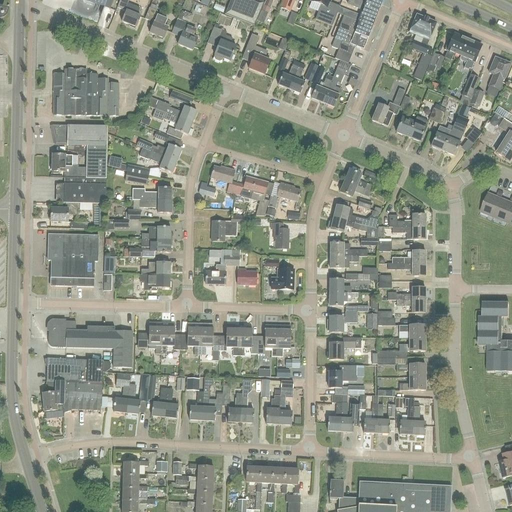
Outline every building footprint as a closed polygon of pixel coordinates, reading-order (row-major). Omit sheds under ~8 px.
[(83,0),(99,6),(104,8),(107,0),(83,0)] [(140,9),(128,3),(129,0),(128,0),(119,0),(117,8),(123,10),(126,12),(122,23),(136,28),(141,17),(137,15),(140,9)] [(256,0),(230,0),(224,15),(254,27),(264,3),(256,0)] [(265,0),(263,5),(270,8),(273,0),(265,0)] [(283,0),(280,8),(290,12),(294,0),(283,0)] [(311,0),(311,1),(321,5),(315,19),(331,26),(339,7),(330,3),(330,0),(311,0)] [(334,39),(331,47),(337,50),(334,59),(348,65),(354,51),(355,47),(363,50),(383,0),(366,0),(365,6),(362,13),(358,22),(352,20),(343,16),(334,39)] [(350,0),(348,5),(362,11),(365,6),(366,0),(350,0)] [(266,16),(270,8),(263,5),(260,13),(266,16)] [(164,39),(168,28),(165,27),(168,20),(156,15),(157,11),(150,8),(145,19),(154,23),(150,34),(164,39)] [(297,15),(291,13),(286,24),(292,26),(297,15)] [(428,47),(427,47),(436,24),(417,16),(409,33),(423,38),(421,43),(419,42),(419,43),(413,41),(410,49),(425,55),(428,47)] [(171,34),(181,38),(178,45),(193,51),(198,39),(193,37),(196,30),(187,26),(188,24),(181,21),(177,19),(171,34)] [(231,62),(237,47),(230,45),(232,39),(225,36),(226,33),(213,28),(209,40),(210,40),(219,45),(215,55),(213,59),(215,61),(219,63),(221,61),(222,58),(231,62)] [(454,54),(460,56),(459,59),(460,60),(468,41),(455,35),(450,45),(447,44),(444,51),(447,52),(445,58),(443,62),(449,64),(454,54)] [(251,36),(247,46),(242,59),(251,63),(248,70),(264,76),(269,62),(263,59),(265,53),(255,48),(258,39),(251,36)] [(464,63),(467,62),(464,69),(468,71),(469,69),(471,70),(481,47),(468,41),(460,60),(461,61),(464,63)] [(285,51),(277,70),(283,73),(290,54),(285,51)] [(442,57),(433,54),(428,65),(437,69),(442,57)] [(504,85),(503,84),(510,65),(495,59),(490,73),(493,75),(490,83),(489,87),(500,92),(500,94),(504,85)] [(332,79),(323,104),(333,108),(338,96),(341,90),(335,87),(336,84),(337,82),(340,84),(345,71),(348,72),(350,66),(339,61),(332,79)] [(293,62),(288,77),(282,74),(278,85),(289,90),(299,64),(293,62)] [(304,83),(298,81),(304,66),(299,64),(289,90),(300,94),(304,83)] [(309,69),(304,79),(311,82),(316,72),(309,69)] [(107,84),(108,80),(97,79),(97,75),(86,75),(86,79),(81,79),(81,75),(76,75),(76,70),(65,70),(64,74),(53,74),(52,115),(117,117),(118,84),(107,84)] [(322,75),(316,72),(311,82),(318,85),(322,75)] [(470,100),(474,90),(479,79),(470,75),(461,96),(470,100)] [(316,87),(311,99),(323,104),(332,79),(331,81),(327,80),(325,79),(321,89),(316,87)] [(159,84),(157,90),(165,93),(167,87),(159,84)] [(470,100),(468,104),(473,106),(472,108),(476,110),(477,107),(479,108),(484,95),(474,90),(470,100)] [(190,108),(193,100),(178,93),(174,101),(190,108)] [(404,97),(400,109),(406,111),(410,99),(404,97)] [(155,109),(159,101),(152,98),(149,107),(155,109)] [(155,110),(192,125),(197,113),(184,108),(182,114),(169,108),(170,106),(159,101),(155,110)] [(388,127),(393,114),(396,116),(400,108),(390,103),(388,109),(378,105),(372,121),(382,126),(382,125),(388,127)] [(466,118),(470,109),(462,105),(458,114),(466,118)] [(434,122),(439,111),(433,109),(428,120),(434,122)] [(187,136),(192,125),(155,110),(152,118),(163,122),(163,120),(177,125),(175,131),(169,128),(166,135),(181,140),(183,134),(187,136)] [(445,114),(439,111),(434,122),(440,125),(445,114)] [(452,127),(453,127),(443,152),(454,157),(459,143),(462,135),(460,134),(463,127),(465,128),(468,121),(457,116),(452,127)] [(414,123),(402,118),(396,133),(408,138),(414,123)] [(414,123),(408,138),(420,142),(426,128),(428,123),(416,118),(414,123)] [(511,125),(503,120),(498,128),(508,135),(495,154),(508,163),(511,157),(511,125)] [(106,180),(107,128),(52,126),(56,144),(67,144),(67,146),(86,146),(86,169),(78,169),(78,166),(72,166),(72,156),(65,156),(52,156),(51,165),(50,165),(50,170),(51,170),(51,172),(63,172),(63,178),(64,178),(96,179),(106,180)] [(443,152),(453,127),(452,127),(448,126),(447,130),(439,127),(431,147),(443,152)] [(473,145),(481,135),(473,129),(465,139),(473,145)] [(166,143),(168,137),(156,132),(154,138),(166,143)] [(139,148),(150,153),(152,148),(153,145),(139,140),(136,147),(139,148)] [(150,153),(176,163),(181,151),(169,146),(167,151),(157,147),(156,149),(152,148),(150,153)] [(142,150),(139,157),(140,157),(148,161),(148,160),(162,165),(160,169),(172,174),(176,163),(150,153),(142,150)] [(110,166),(123,169),(125,159),(113,156),(110,166)] [(127,173),(148,177),(149,171),(128,166),(127,173)] [(235,195),(238,184),(231,182),(235,171),(221,167),(220,169),(213,167),(210,178),(229,184),(227,193),(235,195)] [(372,188),(359,182),(361,175),(349,170),(344,181),(370,193),(372,188)] [(375,182),(378,177),(365,172),(363,177),(375,182)] [(146,186),(148,177),(127,173),(125,181),(146,186)] [(238,184),(235,195),(250,199),(252,192),(265,195),(268,183),(246,177),(244,186),(238,184)] [(96,179),(64,178),(64,185),(59,185),(59,193),(96,194),(96,179)] [(105,205),(106,180),(96,179),(96,194),(59,193),(58,204),(65,204),(79,204),(105,205)] [(352,198),(354,192),(368,198),(370,193),(344,181),(339,193),(352,198)] [(277,197),(279,198),(297,203),(301,192),(294,190),(294,188),(281,184),(277,197)] [(172,190),(158,189),(158,194),(144,193),(144,190),(132,190),(132,201),(140,201),(140,202),(172,203),(172,190)] [(480,212),(493,218),(501,199),(488,193),(480,212)] [(271,198),(268,207),(274,209),(277,199),(271,198)] [(511,203),(501,199),(493,218),(507,223),(511,210),(511,203)] [(264,216),(268,202),(262,200),(258,215),(264,216)] [(370,210),(372,204),(360,200),(357,206),(370,210)] [(158,209),(158,215),(171,215),(172,203),(140,202),(139,209),(158,209)] [(77,216),(77,211),(79,211),(79,204),(65,204),(65,210),(51,210),(51,223),(68,223),(68,216),(77,216)] [(352,211),(349,210),(336,207),(333,218),(376,229),(377,219),(371,217),(366,221),(351,217),(352,211)] [(140,211),(127,211),(127,220),(140,221),(140,211)] [(392,228),(425,228),(425,216),(412,216),(412,222),(397,222),(397,216),(389,216),(389,228),(392,228)] [(212,222),(211,233),(211,242),(224,243),(224,237),(236,237),(237,225),(244,226),(244,217),(231,217),(230,223),(212,222)] [(329,222),(327,229),(330,230),(343,234),(345,226),(353,228),(352,230),(366,233),(366,240),(377,240),(377,230),(376,230),(376,229),(333,218),(332,223),(329,222)] [(128,221),(114,220),(114,229),(128,229),(128,221)] [(288,251),(288,241),(289,231),(283,231),(283,225),(271,224),(271,230),(274,230),(273,240),(276,240),(275,250),(288,251)] [(149,241),(171,241),(171,229),(157,228),(157,229),(148,228),(148,235),(142,235),(142,241),(149,241)] [(392,228),(392,234),(406,234),(406,240),(410,240),(412,240),(425,240),(425,228),(392,228)] [(93,288),(94,263),(98,263),(99,237),(48,235),(47,261),(51,261),(50,287),(72,288),(93,288)] [(149,252),(157,252),(157,253),(170,254),(171,241),(149,241),(142,241),(141,241),(141,248),(149,248),(149,252)] [(349,245),(343,245),(330,244),(330,257),(358,257),(358,258),(366,258),(366,251),(349,251),(349,245)] [(122,258),(140,259),(140,258),(141,258),(141,250),(129,249),(129,250),(124,250),(124,258),(122,258)] [(232,267),(232,251),(225,251),(224,266),(216,266),(216,272),(206,272),(205,285),(225,285),(226,267),(232,267)] [(240,252),(232,251),(232,267),(239,267),(240,252)] [(412,252),(412,259),(392,259),(392,264),(425,265),(425,252),(412,252)] [(329,269),(343,269),(349,269),(349,263),(358,263),(358,258),(358,257),(330,257),(329,269)] [(113,259),(105,259),(105,275),(113,275),(113,259)] [(141,276),(170,276),(170,264),(156,264),(156,271),(141,271),(141,276)] [(387,271),(412,271),(412,277),(425,277),(425,265),(392,264),(392,265),(387,265),(387,271)] [(270,291),(280,291),(292,291),(293,271),(278,270),(278,279),(270,279),(270,291)] [(256,286),(256,273),(246,273),(246,271),(238,271),(237,286),(256,286)] [(170,276),(141,276),(140,276),(140,283),(144,283),(144,292),(157,292),(157,289),(169,289),(170,276)] [(113,277),(105,277),(104,293),(113,293),(113,277)] [(329,293),(351,294),(351,288),(343,287),(343,280),(330,280),(329,293)] [(411,289),(411,296),(396,296),(396,294),(387,294),(387,301),(396,301),(425,301),(425,289),(411,289)] [(358,294),(351,294),(329,293),(329,307),(343,308),(343,307),(347,303),(350,303),(353,301),(353,298),(358,299),(358,294)] [(396,307),(411,307),(411,313),(425,313),(425,301),(396,301),(396,307)] [(511,341),(502,342),(502,328),(502,318),(508,318),(508,303),(482,303),(482,318),(478,318),(478,347),(486,347),(487,373),(511,373),(511,341)] [(344,318),(342,318),(329,318),(329,334),(342,334),(342,324),(357,324),(357,313),(344,313),(344,318)] [(394,319),(392,319),(377,319),(377,327),(394,327),(394,319)] [(48,328),(48,345),(49,347),(50,348),(53,348),(113,350),(113,368),(131,369),(132,333),(114,332),(114,328),(86,327),(86,331),(75,331),(75,322),(53,322),(50,323),(49,324),(49,325),(48,328)] [(146,347),(148,347),(148,350),(155,350),(155,355),(161,355),(161,323),(153,323),(153,325),(149,325),(148,335),(138,334),(137,349),(146,349),(146,347)] [(167,356),(167,347),(173,347),(173,351),(180,351),(180,336),(174,336),(174,326),(170,326),(170,324),(161,323),(161,355),(167,356)] [(180,336),(180,351),(187,352),(187,348),(194,348),(194,356),(200,356),(200,324),(193,324),(193,326),(187,326),(187,336),(180,336)] [(200,324),(200,356),(206,356),(206,348),(212,348),(212,352),(220,352),(220,337),(213,337),(213,326),(208,326),(208,324),(200,324)] [(272,358),(277,358),(278,326),(271,326),(271,328),(265,328),(265,337),(258,337),(258,356),(264,356),(264,349),(272,349),(272,358)] [(278,326),(277,358),(283,358),(283,350),(290,350),(291,328),(285,328),(285,327),(278,326)] [(399,333),(408,333),(408,339),(424,339),(424,326),(399,326),(399,333)] [(220,337),(220,352),(226,352),(226,348),(233,348),(233,357),(239,357),(239,330),(232,330),(232,327),(226,327),(226,337),(220,337)] [(244,357),(245,349),(251,349),(250,355),(258,356),(258,337),(251,337),(252,327),(246,327),(246,330),(239,330),(239,357),(244,357)] [(360,339),(342,339),(342,345),(329,345),(329,354),(327,354),(327,361),(329,361),(343,361),(343,349),(360,349),(360,339)] [(408,339),(408,345),(398,346),(398,352),(424,352),(424,339),(408,339)] [(47,359),(46,382),(47,382),(64,383),(65,377),(75,378),(84,378),(85,378),(86,361),(47,359)] [(291,369),(299,369),(299,360),(291,360),(291,369)] [(86,361),(85,378),(93,379),(102,379),(102,373),(103,362),(86,361)] [(424,365),(399,365),(396,365),(396,372),(408,372),(408,379),(424,378),(424,365)] [(328,373),(328,389),(341,389),(341,382),(356,382),(356,367),(339,367),(339,373),(328,373)] [(289,378),(289,371),(276,370),(276,378),(289,378)] [(113,413),(126,414),(129,386),(130,376),(117,375),(116,387),(123,388),(122,400),(115,399),(113,413)] [(150,377),(147,401),(153,401),(156,378),(150,377)] [(424,391),(424,378),(408,379),(408,384),(399,384),(399,391),(424,391)] [(93,385),(91,411),(100,412),(100,408),(102,379),(93,379),(93,385)] [(184,392),(184,379),(176,379),(176,391),(184,392)] [(199,380),(187,379),(186,391),(198,392),(199,380)] [(216,401),(208,401),(209,389),(212,385),(213,380),(204,379),(204,384),(203,394),(202,422),(214,423),(215,409),(215,406),(221,407),(222,393),(216,393),(216,401)] [(242,395),(241,395),(240,410),(240,424),(252,425),(253,411),(245,411),(246,396),(251,391),(251,382),(243,381),(242,395)] [(260,398),(268,399),(269,381),(261,381),(260,398)] [(47,382),(47,394),(64,395),(64,383),(47,382)] [(281,382),(280,389),(280,397),(278,426),(290,427),(291,413),(284,413),(285,398),(292,399),(293,383),(281,382)] [(64,395),(63,414),(71,412),(71,410),(73,411),(74,384),(64,383),(64,395)] [(74,384),(73,411),(82,411),(84,384),(74,384)] [(84,384),(82,411),(91,411),(93,385),(84,384)] [(138,416),(140,402),(146,403),(148,388),(140,387),(139,402),(134,402),(135,386),(129,386),(126,414),(138,416)] [(362,396),(362,387),(347,387),(347,396),(362,396)] [(164,419),(167,391),(161,390),(159,405),(153,404),(151,417),(164,419)] [(172,391),(167,391),(164,419),(176,420),(178,407),(171,406),(172,391)] [(202,422),(203,394),(198,393),(197,408),(190,408),(189,421),(202,422)] [(43,406),(42,406),(42,411),(43,411),(44,413),(45,418),(63,417),(63,414),(64,395),(47,394),(42,394),(43,406)] [(240,410),(241,395),(236,395),(235,410),(228,410),(227,423),(240,424),(240,410)] [(331,404),(336,405),(341,405),(341,404),(342,396),(331,396),(331,404)] [(266,412),(265,425),(278,426),(280,397),(274,397),(274,401),(271,400),(271,412),(266,412)] [(399,422),(398,436),(411,436),(413,408),(413,400),(407,400),(405,400),(404,408),(407,408),(406,423),(399,422)] [(340,419),(340,433),(352,433),(353,427),(358,427),(359,405),(350,404),(350,420),(346,420),(346,404),(341,404),(341,405),(340,419)] [(336,405),(335,419),(328,419),(327,432),(340,433),(340,419),(341,405),(336,405)] [(376,421),(377,406),(371,406),(370,421),(363,421),(363,434),(375,435),(376,422),(376,421)] [(382,407),(377,406),(376,421),(376,422),(375,435),(388,435),(388,422),(381,422),(382,407)] [(413,408),(411,436),(424,437),(424,423),(417,423),(418,408),(413,408)] [(511,453),(502,456),(503,463),(499,464),(503,479),(511,477),(511,453)] [(139,477),(139,474),(139,467),(147,467),(147,462),(138,462),(138,464),(124,464),(123,476),(139,477)] [(156,473),(165,473),(166,463),(156,463),(156,473)] [(173,463),(172,476),(175,476),(181,476),(182,463),(173,463)] [(197,480),(212,481),(213,468),(198,467),(198,465),(189,464),(188,470),(198,470),(197,478),(197,480)] [(260,494),(260,485),(258,485),(258,469),(245,469),(245,484),(256,485),(255,494),(260,494)] [(258,485),(260,485),(268,485),(268,494),(273,494),(273,485),(270,485),(271,470),(258,469),(258,485)] [(270,485),(273,485),(281,486),(280,495),(285,495),(285,486),(283,486),(284,470),(271,470),(270,485)] [(283,486),(285,486),(293,486),(293,495),(297,495),(297,486),(296,486),(296,471),(284,470),(283,486)] [(138,489),(138,487),(139,479),(147,479),(147,475),(139,474),(139,477),(123,476),(123,489),(138,489)] [(175,477),(175,486),(187,486),(187,477),(175,477)] [(196,493),(211,494),(212,481),(197,480),(197,478),(188,477),(188,482),(197,482),(197,490),(196,493)] [(342,499),(343,482),(330,481),(329,499),(339,499),(338,511),(349,509),(349,499),(342,499)] [(338,511),(336,511),(449,511),(451,488),(451,487),(359,483),(358,499),(349,499),(349,509),(338,511)] [(138,489),(123,489),(123,502),(138,502),(138,499),(138,491),(147,492),(147,487),(138,487),(138,489)] [(196,506),(211,506),(211,494),(196,493),(197,490),(187,489),(187,495),(196,495),(196,503),(196,506)] [(138,502),(123,502),(122,511),(137,511),(138,504),(147,505),(147,499),(138,499),(138,502)] [(168,500),(167,511),(183,511),(184,501),(168,500)] [(236,511),(245,511),(246,501),(237,501),(236,511)] [(196,506),(196,503),(187,502),(186,507),(195,508),(195,511),(210,511),(211,506),(196,506)]
